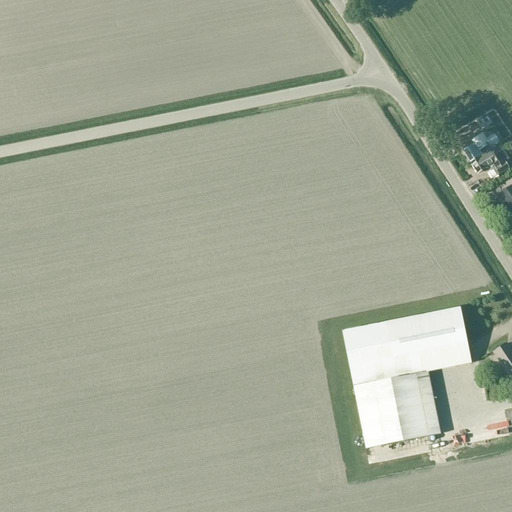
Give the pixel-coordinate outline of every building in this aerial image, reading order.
[(469,163),(493,149),(495,148),(491,142),(477,151),(474,146),(463,153),(469,163)] [(507,168),(495,148),(493,149),(469,163),(476,174),(486,167),(489,172),(494,169),(498,174),(507,168)] [(511,186),(511,185),(497,195),(498,196),(499,195),(507,206),(505,207),(510,214),(511,213),(511,186)] [(461,311),(343,334),(354,387),(428,373),(472,364),(461,311)] [(511,381),(511,380),(511,351),(508,344),(495,353),(505,369),(504,369),(511,381)] [(441,433),(428,373),(354,387),(366,449),(441,433)]
